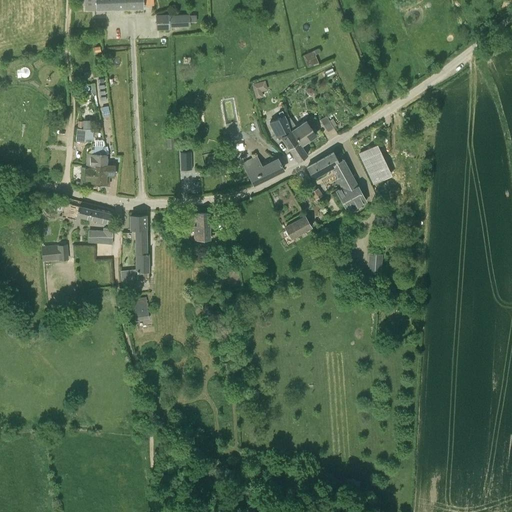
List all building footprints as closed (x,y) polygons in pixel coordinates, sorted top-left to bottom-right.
[(85,0),(86,10),(143,7),(143,5),(153,5),(152,0),(85,0)] [(189,14),(166,15),(156,16),(157,29),(167,29),(167,26),(189,26),(189,22),(189,14)] [(307,68),(322,62),(317,49),(303,54),(307,68)] [(259,83),(252,85),(256,98),(263,97),(259,83)] [(289,149),(290,149),(298,161),(307,155),(301,145),(298,142),(291,132),(296,128),(289,118),(287,119),(282,110),(278,112),(280,116),(269,122),(278,140),(283,137),(285,144),(289,149)] [(320,119),(322,123),(327,131),(334,127),(329,119),(326,115),(320,119)] [(291,132),(298,142),(301,145),(315,135),(305,121),(296,128),(291,132)] [(93,123),(90,123),(90,129),(83,129),(77,128),(76,141),(85,142),(86,138),(92,139),(93,130),(93,123)] [(94,154),(87,154),(86,167),(94,167),(94,165),(103,165),(103,164),(106,165),(106,154),(105,149),(103,140),(94,140),(94,154)] [(373,146),(357,154),(371,183),(380,179),(375,167),(382,163),(373,146)] [(191,152),(180,152),(181,170),(192,169),(191,152)] [(366,200),(348,170),(342,159),(338,161),(333,152),(320,160),(307,168),(312,176),(313,179),(326,171),(332,167),(343,186),(336,191),(348,211),(366,200)] [(252,157),(242,162),(249,175),(253,184),(283,169),(279,160),(277,158),(262,166),(256,155),(252,157)] [(86,167),(81,166),(81,167),(85,167),(84,181),(106,182),(106,174),(113,174),(113,165),(106,165),(94,165),(94,167),(86,167)] [(317,188),(315,190),(311,192),(315,200),(316,199),(319,203),(323,200),(321,196),(322,195),(317,188)] [(94,210),(79,206),(76,216),(97,221),(96,223),(104,225),(105,221),(109,222),(111,214),(94,210)] [(197,223),(197,226),(194,227),(194,233),(197,233),(198,240),(209,240),(208,212),(197,213),(197,223)] [(146,215),(131,215),(131,230),(136,229),(146,229),(146,215)] [(388,221),(388,231),(396,231),(396,221),(395,221),(395,215),(388,215),(388,221)] [(305,216),(285,228),(292,238),(311,227),(305,216)] [(102,243),(102,244),(112,244),(112,228),(103,228),(103,230),(90,230),(89,241),(102,243)] [(145,253),(146,229),(136,229),(136,239),(136,254),(137,254),(137,272),(149,272),(147,253),(145,253)] [(66,259),(65,246),(43,248),(44,261),(66,259)] [(381,275),(382,253),(368,253),(367,275),(381,275)] [(135,271),(121,272),(122,280),(136,278),(135,271)] [(148,318),(147,309),(145,297),(136,298),(137,302),(133,302),(135,311),(136,320),(148,318)] [(226,324),(215,326),(217,333),(226,331),(226,324)]
